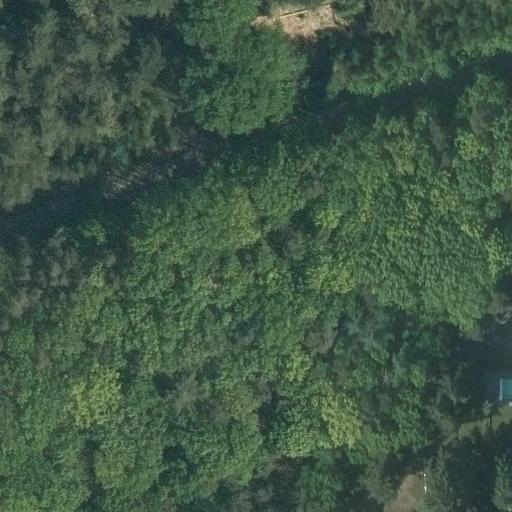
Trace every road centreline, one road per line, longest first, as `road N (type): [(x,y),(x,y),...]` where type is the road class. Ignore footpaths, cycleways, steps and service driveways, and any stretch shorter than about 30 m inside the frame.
road 1 (unclassified): [(0,231),(511,53)]
road 2 (track): [(213,0),(263,141)]
